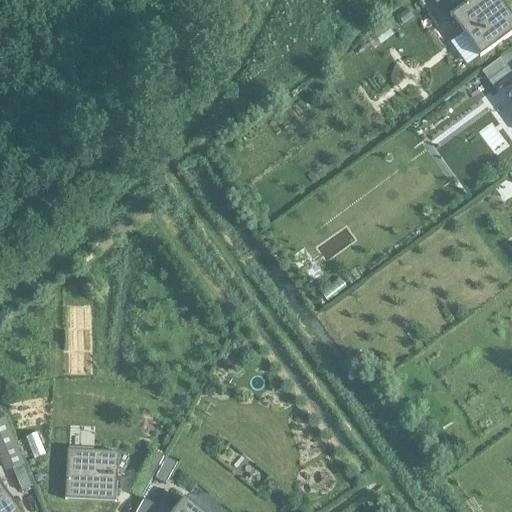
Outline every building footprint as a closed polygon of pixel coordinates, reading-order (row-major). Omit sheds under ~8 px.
[(441,0),(436,4),(443,13),(461,0),(441,0)] [(511,35),(511,16),(500,0),(473,0),(450,17),(481,58),(511,35)] [(509,68),(502,58),(482,72),(489,82),(509,68)] [(489,82),(496,92),(511,79),(511,72),(509,68),(489,82)] [(490,162),(504,153),(487,129),(474,138),(490,162)] [(5,420),(0,422),(0,444),(11,470),(13,469),(23,465),(5,420)] [(65,500),(116,503),(119,453),(68,450),(65,500)] [(154,451),(131,493),(141,499),(164,457),(154,451)] [(167,458),(155,479),(166,485),(177,464),(167,458)] [(23,465),(13,469),(22,491),(33,487),(23,465)] [(0,511),(21,511),(0,482),(0,511)] [(174,511),(201,511),(185,498),(174,511)] [(151,511),(155,506),(144,500),(137,511),(151,511)]
